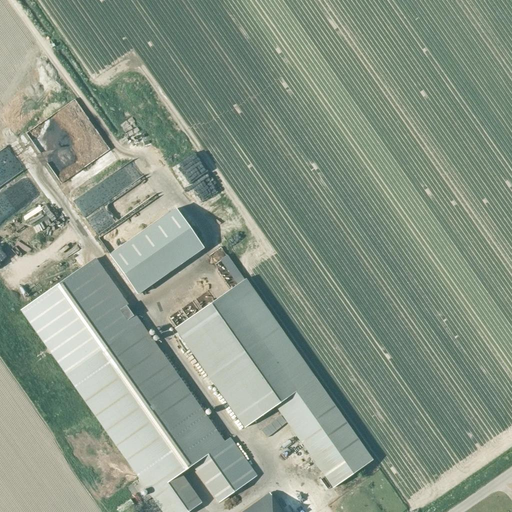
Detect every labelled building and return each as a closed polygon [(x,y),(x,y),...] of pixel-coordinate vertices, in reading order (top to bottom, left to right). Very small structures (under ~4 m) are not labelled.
[(26,121),(44,114),(40,103),(22,110),(26,121)] [(118,132),(130,126),(126,117),(114,123),(118,132)] [(115,145),(122,141),(119,136),(112,140),(115,145)] [(79,216),(125,187),(121,181),(133,174),(127,165),(69,201),(79,216)] [(175,209),(110,256),(137,295),(203,249),(175,209)] [(115,243),(111,230),(96,235),(100,247),(115,243)] [(228,279),(235,274),(220,254),(213,259),(228,279)] [(256,475),(227,435),(220,440),(93,260),(22,310),(164,511),(186,511),(200,503),(180,473),(192,465),(218,502),(256,475)] [(278,407),(334,490),(374,463),(249,280),(178,328),(247,429),(278,407)] [(306,477),(302,480),(309,491),(314,488),(306,477)] [(283,511),(271,493),(243,511),(283,511)]
